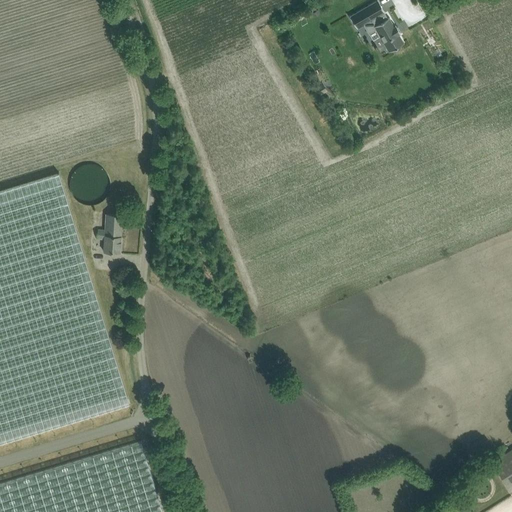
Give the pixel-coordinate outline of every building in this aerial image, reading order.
[(350,16),(357,29),(358,28),(364,24),(369,33),(376,29),(389,51),(388,51),(389,52),(404,43),(404,42),(403,43),(398,34),(400,33),(400,34),(401,34),(396,25),(395,25),(395,26),(394,27),(389,18),(390,18),(389,17),(387,19),(384,13),(384,12),(385,13),(377,0),(377,1),(351,16),(350,16)] [(321,82),(315,86),(320,96),(326,92),(321,82)] [(0,190),(0,442),(129,404),(59,173),(0,190)] [(123,214),(106,213),(105,230),(98,229),(97,238),(104,239),(104,251),(120,252),(123,214)] [(0,511),(162,511),(141,441),(0,482),(0,511)] [(507,486),(511,482),(511,448),(492,462),(507,486)]
